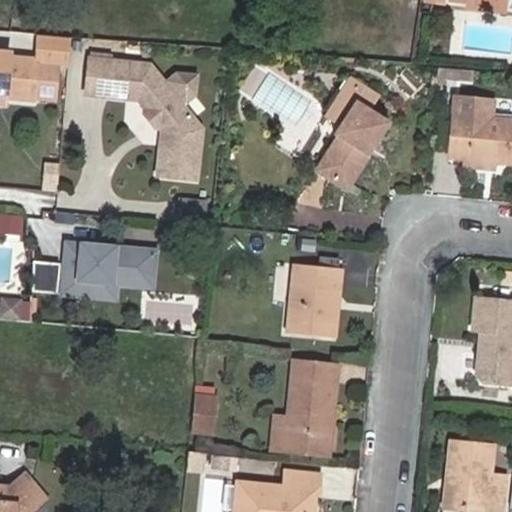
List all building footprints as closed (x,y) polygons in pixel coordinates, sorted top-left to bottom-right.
[(61,42),(43,40),(41,61),(67,63),(69,42),(61,42)] [(0,58),(0,97),(8,98),(8,101),(54,105),(56,67),(9,63),(9,59),(0,58)] [(166,138),(196,141),(197,128),(149,68),(87,62),(84,97),(134,102),(138,114),(138,115),(149,127),(150,124),(161,126),(167,126),(166,138)] [(357,104),(368,111),(375,98),(348,81),(319,127),(336,138),(357,104)] [(321,172),(342,186),(347,189),(349,186),(388,123),(368,111),(357,104),(336,138),(340,140),(321,172)] [(467,161),(496,163),(511,164),(511,124),(454,119),(451,155),(467,156),(467,161)] [(166,138),(160,138),(157,175),(192,178),(196,141),(166,138)] [(495,172),(496,163),(467,161),(466,169),(495,172)] [(42,162),(40,191),(56,192),(58,162),(42,162)] [(204,203),(178,201),(176,221),(202,223),(204,203)] [(19,219),(0,218),(0,221),(0,233),(17,235),(19,219)] [(151,281),(154,253),(96,248),(96,252),(90,251),(90,247),(65,245),(61,295),(82,297),(83,282),(110,284),(110,277),(151,281)] [(32,263),(31,293),(56,295),(58,265),(32,263)] [(294,266),(287,333),(329,337),(337,270),(294,266)] [(151,288),(151,281),(110,277),(110,284),(83,282),(82,297),(113,300),(115,285),(151,288)] [(0,296),(0,320),(28,321),(28,297),(0,296)] [(488,347),(478,352),(475,372),(484,382),(511,384),(511,300),(476,296),(473,327),(480,329),(480,332),(489,339),(488,347)] [(480,332),(478,352),(488,347),(489,339),(480,332)] [(323,449),(326,416),(330,363),(292,359),(287,416),(283,448),(323,451),(323,449)] [(192,396),(189,429),(207,431),(212,398),(192,396)] [(283,448),(287,416),(272,415),(269,447),(283,448)] [(336,417),(326,416),(323,449),(323,451),(333,452),(336,417)] [(451,442),(447,475),(450,478),(447,504),(487,508),(486,511),(487,511),(505,511),(508,477),(493,476),(496,447),(451,442)] [(186,451),(184,472),(202,473),(204,452),(186,451)] [(208,468),(235,471),(237,457),(210,455),(208,468)] [(309,511),(312,491),(319,491),(321,475),(288,471),(286,488),(243,484),(239,511),(309,511)] [(0,511),(26,511),(38,501),(15,476),(0,487),(0,511)]
